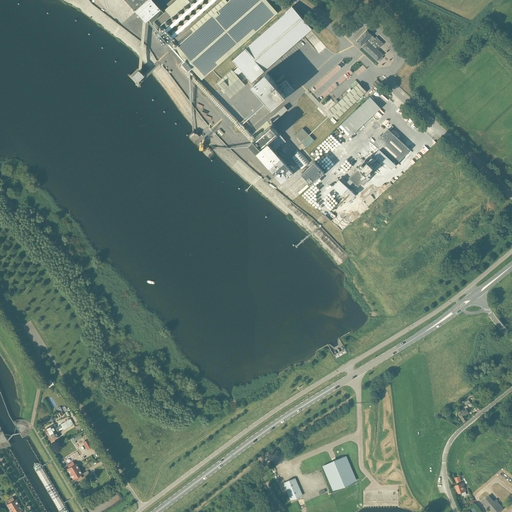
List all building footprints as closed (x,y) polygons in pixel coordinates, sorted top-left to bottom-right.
[(147,19),(151,23),(163,13),(154,3),(156,0),(125,0),(144,22),(147,19)] [(175,0),(165,10),(171,17),(190,0),(175,0)] [(191,68),(201,80),(277,13),(265,0),(229,0),(227,2),(225,0),(221,0),(189,28),(193,32),(174,49),(184,60),(181,63),(187,71),(191,68)] [(245,48),(265,71),(311,30),(312,30),(312,29),(303,18),(292,6),(245,48)] [(155,35),(162,42),(165,39),(166,41),(172,36),(162,25),(157,30),(159,32),(155,35)] [(376,37),(375,38),(367,31),(356,42),(361,46),(367,40),(368,41),(362,47),(377,62),(383,55),(376,48),(377,46),(379,48),(384,44),(376,37)] [(233,72),(236,76),(241,71),(251,83),(265,71),(245,48),(231,60),(238,67),(233,72)] [(137,81),(143,75),(138,70),(131,76),(137,81)] [(231,70),(216,83),(230,99),(245,85),(236,76),(233,72),(231,70)] [(310,89),(320,102),(346,80),(342,76),(340,78),(336,74),(335,74),(332,70),(310,89)] [(253,85),(273,108),(294,89),(286,80),(278,86),(267,73),(253,85)] [(329,111),(337,120),(367,92),(358,83),(356,80),(350,85),(353,88),(329,111)] [(209,98),(232,122),(237,117),(215,93),(209,98)] [(371,96),(376,102),(379,99),(374,94),(371,96)] [(341,125),(351,136),(381,108),(370,97),(341,125)] [(258,154),(283,182),(294,172),(275,151),(286,141),(271,124),(288,110),(284,106),(253,133),(257,137),(250,143),(258,152),(258,151),(259,152),(258,153),(257,153),(258,154)] [(302,128),(295,135),(301,142),(309,135),(302,128)] [(410,150),(388,129),(374,144),(396,165),(410,150)] [(310,135),(302,142),(307,147),(315,140),(310,135)] [(310,162),(300,150),(291,158),(301,169),(310,162)] [(315,161),(302,173),(312,184),(324,172),(315,161)] [(353,182),(358,187),(362,183),(364,185),(370,178),(366,175),(374,167),(368,161),(361,169),(359,167),(349,178),(350,179),(347,182),(350,185),(353,182)] [(354,197),(356,194),(339,179),(332,186),(342,195),(345,192),(348,194),(349,193),(354,197)] [(459,415),(463,423),(468,420),(465,416),(469,413),(467,409),(459,415)] [(70,419),(69,420),(60,425),(62,427),(72,422),(70,419)] [(72,422),(62,427),(64,430),(73,424),(72,422)] [(54,424),(44,430),(45,430),(47,434),(48,436),(58,430),(57,429),(56,429),(54,424)] [(58,430),(48,436),(49,437),(51,441),(58,437),(56,432),(58,431),(58,430)] [(73,438),(71,439),(74,444),(76,443),(75,441),(82,437),(81,434),(74,438),(73,438)] [(88,439),(84,441),(83,443),(87,450),(92,447),(88,439)] [(334,490),(344,485),(356,480),(345,457),(324,466),(334,490)] [(70,473),(79,468),(76,464),(75,464),(73,462),(67,465),(69,468),(67,469),(70,473)] [(79,468),(70,473),(73,479),(75,478),(76,481),(82,478),(81,475),(82,474),(79,468)] [(285,484),(286,483),(292,499),(291,499),(292,499),(301,495),(302,495),(301,495),(294,480),(295,479),(294,479),(285,483),(285,484)] [(461,493),(462,496),(466,495),(465,491),(466,491),(464,486),(463,487),(462,483),(455,486),(458,494),(461,493)] [(489,508),(492,511),(500,511),(504,509),(497,502),(498,501),(496,499),(494,501),(489,496),(481,502),(486,508),(490,505),(491,507),(489,508)] [(10,509),(18,504),(16,499),(14,500),(13,497),(7,501),(8,504),(7,504),(10,509)]
